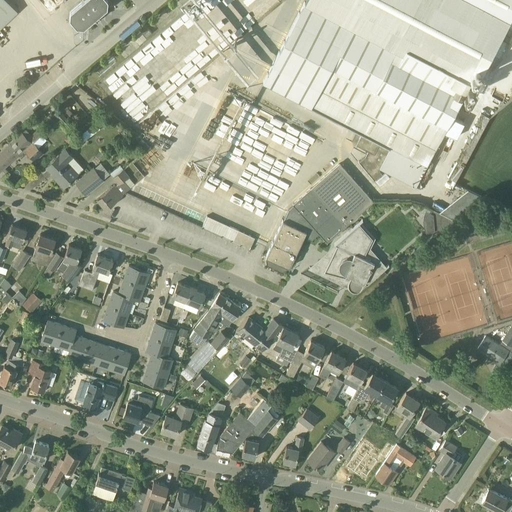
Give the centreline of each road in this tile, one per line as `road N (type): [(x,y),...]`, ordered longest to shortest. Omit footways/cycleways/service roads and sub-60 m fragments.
road 1 (secondary): [(411,511),(192,462),(0,398)]
road 2 (unclassified): [(499,426),(350,332),(170,257)]
road 3 (tertiary): [(0,135),(147,9)]
road 4 (unclassified): [(170,257),(0,195)]
road 5 (residential): [(102,329),(140,342),(170,257)]
